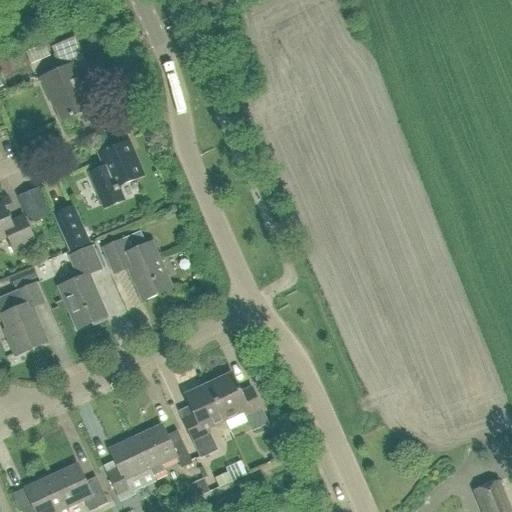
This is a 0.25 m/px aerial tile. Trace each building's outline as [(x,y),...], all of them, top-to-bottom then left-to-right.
[(75,72),(89,67),(75,36),(52,47),(61,69),(40,79),(47,93),(49,92),(62,122),(91,109),(75,72)] [(90,173),(104,209),(123,201),(118,187),(143,176),(130,142),(100,154),(105,167),(90,173)] [(3,204),(0,205),(0,240),(8,237),(14,250),(35,241),(24,217),(11,222),(3,204)] [(74,205),(54,214),(70,252),(90,244),(74,205)] [(143,302),(172,289),(152,242),(147,245),(141,232),(103,249),(114,275),(128,269),(130,273),(131,273),(143,302)] [(89,275),(101,270),(92,247),(69,257),(78,278),(59,287),(78,330),(107,317),(89,275)] [(11,279),(15,289),(37,279),(33,270),(11,279)] [(0,298),(0,310),(8,329),(3,331),(14,357),(18,355),(47,343),(33,308),(44,303),(36,284),(0,298)] [(210,386),(225,420),(244,412),(253,432),(269,425),(252,388),(242,393),(234,375),(210,386)] [(181,412),(184,420),(202,458),(218,451),(207,428),(225,420),(210,386),(187,396),(192,407),(181,412)] [(135,438),(151,471),(176,459),(182,470),(192,465),(180,440),(170,444),(162,426),(135,438)] [(274,461),(290,454),(281,435),(265,442),(274,461)] [(151,471),(135,438),(109,450),(118,469),(107,474),(118,499),(129,494),(124,483),(151,471)] [(511,463),(499,468),(511,499),(511,463)] [(51,477),(67,511),(85,503),(89,511),(90,511),(108,504),(96,479),(86,483),(77,465),(51,477)] [(218,488),(232,482),(227,473),(214,479),(218,488)] [(64,511),(67,511),(51,477),(25,489),(33,509),(25,511),(64,511)] [(196,498),(209,492),(203,480),(191,485),(196,498)] [(511,511),(499,481),(475,491),(483,511),(511,511)]
